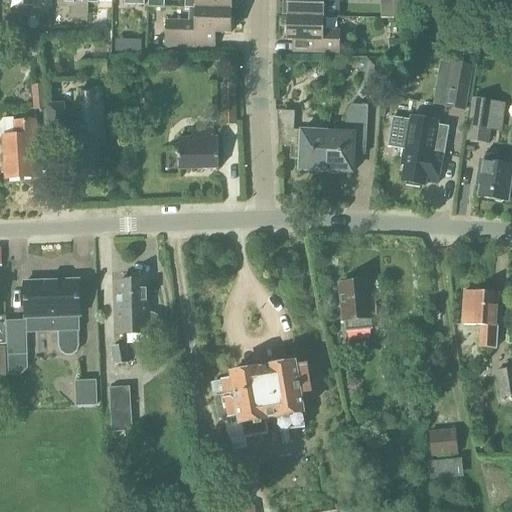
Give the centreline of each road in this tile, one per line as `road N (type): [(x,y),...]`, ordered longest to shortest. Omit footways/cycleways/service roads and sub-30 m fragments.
road 1 (residential): [(264,223),(0,234)]
road 2 (residential): [(511,232),(264,223)]
road 3 (residential): [(264,223),(260,0)]
